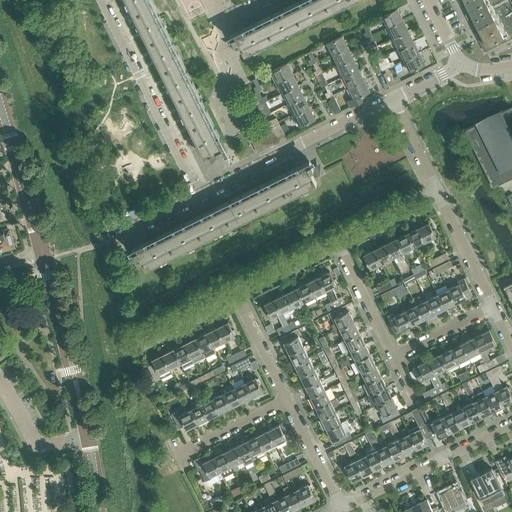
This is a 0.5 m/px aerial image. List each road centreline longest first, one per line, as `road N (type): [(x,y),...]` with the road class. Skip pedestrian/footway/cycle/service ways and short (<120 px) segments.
road 1 (residential): [(198,196),(103,0)]
road 2 (residential): [(198,196),(392,100)]
road 3 (tertiary): [(87,437),(40,253)]
road 4 (residential): [(342,509),(511,425)]
road 5 (tertiary): [(40,253),(0,111)]
road 6 (residential): [(494,308),(438,190)]
road 7 (residential): [(394,356),(337,242)]
road 8 (residential): [(176,456),(286,401)]
road 9 (residential): [(342,509),(286,401)]
